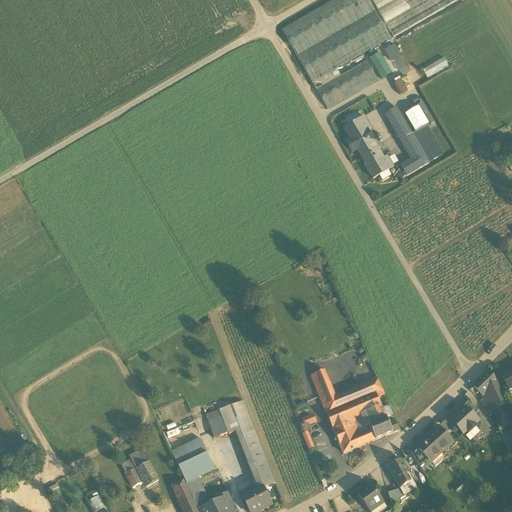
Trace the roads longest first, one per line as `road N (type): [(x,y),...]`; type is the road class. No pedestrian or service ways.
road 1 (unclassified): [(266,26),(469,374)]
road 2 (track): [(0,181),(312,0)]
road 3 (unknown): [(3,179),(134,511)]
road 4 (residential): [(294,511),(401,440),(469,374)]
